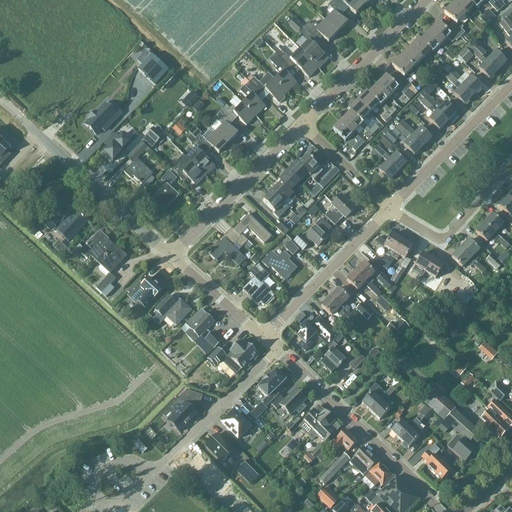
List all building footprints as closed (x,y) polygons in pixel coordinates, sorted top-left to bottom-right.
[(356,15),(365,6),(359,0),(333,0),(333,1),(344,12),(348,8),(356,15)] [(476,9),(467,0),(455,0),(452,4),(465,16),(469,20),(478,11),(476,9)] [(467,0),(476,9),(484,0),(485,0),(484,0),(467,0)] [(484,0),(485,0),(484,0),(488,4),(498,13),(505,6),(502,4),(504,2),(502,0),(498,0),(495,4),(492,1),(493,0),(484,0)] [(340,17),(344,12),(333,1),(328,5),(331,8),(328,12),(330,14),(324,20),(338,34),(347,24),(340,17)] [(459,22),(465,16),(452,4),(443,13),(453,22),(450,26),(460,37),(464,33),(461,30),(463,28),(459,22)] [(511,8),(510,6),(499,15),(502,20),(511,12),(511,8)] [(486,19),(492,14),(488,10),(482,15),(486,19)] [(482,15),(479,18),(486,26),(489,23),(495,18),(492,14),(486,19),(482,15)] [(511,25),(506,18),(503,21),(511,33),(511,25)] [(308,22),(303,27),(315,39),(318,41),(322,37),(328,43),(338,34),(324,20),(318,27),(314,22),(311,25),(308,22)] [(511,52),(511,33),(503,21),(500,24),(511,38),(505,43),(511,52)] [(460,37),(450,26),(445,31),(438,23),(429,32),(441,44),(447,38),(452,43),(455,40),(456,41),(460,37)] [(311,43),(315,39),(303,27),(299,31),(308,41),(311,43)] [(432,53),(441,44),(429,32),(420,41),(432,53)] [(318,41),(315,39),(311,43),(308,41),(299,50),(318,69),(327,60),(314,47),(318,42),(318,41)] [(432,53),(420,41),(418,39),(409,48),(422,60),(427,55),(431,58),(434,55),(432,53)] [(468,44),(465,48),(478,61),(482,65),(479,69),(478,70),(489,80),(497,71),(487,61),(482,57),(474,48),(473,48),(468,44)] [(474,48),(482,57),(486,53),(477,45),(474,48)] [(290,59),(285,54),(279,48),(276,51),(273,49),(272,50),(276,53),(296,75),(300,70),(309,79),(318,69),(299,50),(290,59)] [(413,69),(422,60),(409,48),(400,57),(413,69)] [(465,64),(473,57),(465,49),(457,56),(465,64)] [(448,50),(445,54),(452,61),(455,57),(448,50)] [(497,71),(506,63),(495,52),(487,61),(497,71)] [(268,74),(287,93),(297,84),(287,75),(292,70),(276,53),(268,61),(276,69),(275,70),(280,74),(274,80),(268,74)] [(150,55),(137,70),(155,86),(168,72),(150,55)] [(410,72),(413,69),(400,57),(391,66),(401,75),(397,80),(408,90),(412,86),(407,81),(414,75),(410,72)] [(430,68),(434,72),(439,67),(435,63),(430,68)] [(429,77),(434,72),(430,68),(425,73),(429,77)] [(452,69),(448,73),(462,86),(472,97),(481,88),(470,78),(466,83),(461,78),(452,69)] [(464,106),(472,97),(448,73),(445,77),(458,90),(453,95),(464,106)] [(278,103),(287,93),(268,74),(259,83),(253,77),(253,78),(250,75),(246,80),(248,82),(260,94),(264,90),(278,103)] [(408,90),(397,80),(393,84),(386,76),(377,85),(389,98),(398,89),(404,94),(408,90)] [(260,94),(248,82),(244,87),(239,91),(247,99),(242,104),(255,117),(265,107),(256,98),(260,94)] [(383,104),(389,98),(377,85),(368,94),(378,105),(380,107),(386,113),(390,117),(396,111),(392,107),(389,110),(383,104)] [(418,93),(412,86),(408,90),(414,97),(418,93)] [(192,92),(181,103),(188,109),(198,98),(192,92)] [(378,105),(368,94),(365,92),(357,101),(369,114),(378,105)] [(445,103),(440,108),(427,95),(423,99),(448,122),(456,114),(445,103)] [(423,99),(420,96),(417,100),(420,103),(433,116),(428,120),(439,131),(448,122),(423,99)] [(222,109),(226,105),(220,100),(216,104),(222,109)] [(360,123),(369,114),(357,101),(348,110),(350,112),(360,123)] [(246,126),(255,117),(242,104),(236,110),(232,106),(229,109),(226,105),(222,109),(221,110),(233,122),(237,118),(246,126)] [(408,109),(416,116),(420,111),(412,104),(408,109)] [(90,121),(85,126),(95,136),(101,130),(104,132),(121,115),(114,109),(111,112),(109,110),(106,114),(101,109),(96,114),(95,113),(95,114),(89,120),(89,119),(88,120),(90,121)] [(220,117),(210,127),(212,128),(215,131),(228,145),(238,135),(229,126),(233,122),(221,110),(217,115),(220,117)] [(363,124),(360,123),(350,112),(341,121),(354,134),(360,127),(366,133),(363,136),(368,140),(373,135),(369,130),(363,124)] [(392,119),(390,117),(386,113),(381,118),(387,124),(392,119)] [(178,124),(182,127),(186,122),(183,119),(178,124)] [(420,129),(415,133),(402,120),(398,124),(423,148),(431,139),(420,129)] [(345,142),(354,134),(341,121),(332,130),(345,142)] [(178,124),(172,130),(179,136),(185,130),(182,127),(178,124)] [(414,156),(423,148),(398,124),(395,128),(408,141),(403,146),(414,156)] [(369,130),(373,135),(378,129),(374,125),(369,130)] [(153,128),(146,136),(155,145),(162,137),(153,128)] [(398,140),(389,131),(386,128),(381,133),(385,137),(393,144),(398,140)] [(200,135),(195,140),(207,152),(211,147),(218,154),(228,145),(215,131),(211,129),(202,138),(200,135)] [(108,148),(103,153),(112,162),(121,153),(120,152),(129,143),(121,135),(118,139),(113,135),(104,145),(108,148)] [(355,153),(364,143),(358,137),(354,140),(357,142),(351,149),(355,153)] [(393,144),(385,137),(380,142),(388,150),(393,144)] [(0,167),(11,156),(6,151),(8,148),(1,142),(2,141),(1,141),(0,140),(0,167)] [(203,156),(207,152),(195,140),(191,145),(195,149),(186,158),(183,155),(205,177),(215,167),(203,156)] [(152,174),(136,160),(145,151),(151,156),(153,154),(141,142),(127,158),(133,163),(124,173),(130,179),(132,177),(145,189),(154,180),(150,176),(152,174)] [(395,154),(390,159),(378,146),(374,150),(382,158),(387,162),(397,173),(406,165),(395,154)] [(321,155),(315,149),(311,153),(317,159),(321,155)] [(382,158),(374,150),(370,154),(378,162),(382,158)] [(358,151),(351,158),(355,161),(362,155),(358,151)] [(196,186),(205,177),(183,155),(174,164),(170,169),(182,180),(185,176),(196,186)] [(307,156),(298,165),(307,175),(310,177),(310,178),(313,181),(318,176),(314,173),(319,168),(307,156)] [(389,181),(397,173),(387,162),(378,171),(389,181)] [(295,163),(286,172),(302,187),(305,183),(302,180),(307,175),(298,165),(295,163)] [(178,196),(175,192),(168,187),(176,179),(168,172),(161,179),(164,182),(158,189),(161,191),(152,200),(164,211),(178,196)] [(299,190),(302,187),(286,172),(278,180),(280,183),(290,192),(295,187),(299,190)] [(322,189),(331,180),(327,175),(318,185),(322,189)] [(296,198),(290,192),(280,183),(271,192),(287,208),(296,198)] [(318,185),(309,194),(313,198),(315,196),(322,189),(318,185)] [(284,211),(287,208),(271,192),(263,201),(274,213),(273,214),(278,219),(285,213),(284,211)] [(7,195),(2,200),(4,201),(9,206),(12,209),(17,204),(12,199),(7,195)] [(345,219),(355,209),(341,195),(331,205),(338,212),(336,214),(334,212),(332,213),(330,211),(324,217),(334,226),(343,217),(345,219)] [(511,202),(507,198),(499,207),(510,217),(511,214),(511,202)] [(304,206),(307,209),(314,202),(310,199),(304,206)] [(300,220),(306,213),(300,207),(296,211),(299,214),(296,217),(300,220)] [(51,208),(39,221),(51,232),(55,228),(57,230),(56,231),(62,236),(68,242),(73,237),(88,221),(79,213),(71,221),(68,218),(63,224),(61,222),(63,219),(51,208)] [(495,234),(503,225),(491,214),(483,224),(495,234)] [(264,245),(271,238),(247,215),(232,230),(231,229),(226,233),(241,248),(244,245),(249,250),(253,246),(241,235),(247,228),(264,245)] [(325,235),(329,231),(331,228),(321,219),(314,226),(316,227),(306,237),(305,238),(301,234),(293,241),(302,250),(311,242),(317,247),(327,237),(325,235)] [(284,236),(288,232),(279,224),(275,228),(284,236)] [(498,237),(495,234),(483,224),(475,233),(487,243),(491,239),(494,242),(495,241),(500,245),(504,241),(499,236),(498,237)] [(81,252),(80,253),(89,261),(90,260),(89,259),(91,257),(96,262),(111,244),(107,240),(108,240),(99,232),(83,249),(84,250),(82,253),(81,252)] [(237,252),(241,248),(226,233),(221,238),(223,240),(208,255),(215,261),(223,253),(238,267),(245,260),(242,256),(237,252)] [(378,238),(376,243),(384,247),(388,250),(385,255),(382,261),(384,263),(385,261),(390,264),(394,259),(391,257),(402,241),(392,235),(387,243),(378,238)] [(475,255),(479,251),(468,240),(460,249),(474,263),(476,262),(479,259),(475,255)] [(398,256),(404,260),(412,247),(402,241),(391,257),(394,259),(396,260),(398,256)] [(504,241),(500,245),(506,250),(510,246),(504,241)] [(292,256),(298,250),(290,242),(284,248),(292,256)] [(109,274),(125,257),(116,248),(115,248),(111,244),(96,262),(101,266),(98,269),(106,276),(109,274)] [(79,245),(72,252),(76,254),(82,248),(79,245)] [(481,266),(476,262),(474,263),(460,249),(452,257),(463,268),(467,264),(471,268),(472,266),(477,270),(481,266)] [(283,253),(278,258),(271,252),(261,263),(268,270),(271,267),(284,281),(296,269),(287,261),(289,259),(283,253)] [(506,268),(508,270),(511,265),(511,259),(504,252),(497,260),(506,268)] [(414,267),(411,271),(418,275),(416,279),(419,281),(422,276),(423,276),(424,273),(432,260),(422,253),(414,267)] [(485,261),(497,271),(502,265),(497,260),(491,254),(485,261)] [(260,261),(254,256),(250,260),(255,266),(260,261)] [(379,258),(373,265),(378,270),(384,263),(382,261),(379,258)] [(423,276),(422,276),(424,277),(427,279),(429,276),(434,279),(442,266),(432,260),(424,273),(423,276)] [(387,270),(390,264),(385,261),(384,263),(382,267),(384,269),(387,270)] [(370,278),(374,273),(363,263),(355,271),(366,283),(369,286),(371,284),(373,282),(370,278)] [(272,293),(261,283),(268,276),(257,266),(249,274),(254,279),(243,290),(248,295),(249,293),(261,304),(272,293)] [(482,274),(483,272),(485,271),(481,266),(477,270),(482,274)] [(357,291),(366,283),(355,271),(347,280),(357,291)] [(109,274),(95,288),(101,294),(110,285),(115,280),(109,274)] [(377,279),(391,294),(397,289),(388,280),(383,275),(382,274),(377,279)] [(393,275),(389,281),(396,285),(400,279),(393,275)] [(139,279),(127,292),(128,294),(131,294),(131,298),(134,301),(136,301),(144,308),(161,290),(160,289),(162,287),(154,280),(152,282),(149,278),(144,283),(139,279)] [(369,286),(367,288),(370,290),(372,292),(376,288),(371,284),(369,286)] [(505,288),(501,284),(496,290),(499,293),(505,288)] [(376,297),(378,295),(380,293),(376,288),(372,292),(376,297)] [(344,304),(349,299),(338,289),(329,297),(343,311),(345,309),(348,312),(350,310),(344,304)] [(440,292),(437,296),(444,300),(447,296),(440,292)] [(175,325),(189,311),(176,299),(174,302),(168,296),(154,311),(157,314),(153,319),(148,314),(140,323),(145,326),(151,320),(158,326),(166,317),(175,325)] [(350,314),(348,312),(345,309),(343,311),(329,297),(321,306),(332,317),(337,312),(340,315),(341,313),(346,318),(350,314)] [(373,315),(361,304),(355,309),(367,321),(373,315)] [(200,311),(180,330),(193,342),(200,335),(213,323),(204,314),(203,314),(200,311)] [(351,323),(353,321),(355,323),(360,318),(353,311),(350,314),(346,318),(351,323)] [(299,315),(294,320),(298,324),(305,318),(303,315),(302,315),(301,315),(300,315),(299,315)] [(327,348),(333,343),(338,337),(319,319),(311,328),(305,322),(294,333),(302,342),(298,346),(305,353),(318,339),(327,348)] [(392,323),(387,328),(398,339),(409,327),(401,320),(396,326),(392,323)] [(334,321),(330,325),(337,332),(341,328),(334,321)] [(212,332),(204,340),(212,349),(221,341),(212,332)] [(217,349),(206,360),(214,368),(220,362),(228,369),(231,365),(238,372),(240,370),(256,355),(246,345),(243,347),(239,342),(229,352),(230,354),(226,358),(217,349)] [(331,375),(345,361),(333,350),(336,346),(333,343),(327,348),(330,351),(324,358),(325,359),(319,365),(331,375)] [(497,354),(484,343),(478,350),(491,361),(497,354)] [(358,355),(349,365),(354,370),(364,360),(358,355)] [(262,402),(266,406),(277,395),(274,392),(284,381),(274,371),(257,389),(266,398),(262,402)] [(476,381),(470,375),(469,373),(460,382),(466,388),(472,382),(474,384),(476,381)] [(459,405),(467,394),(450,382),(442,393),(459,405)] [(499,402),(507,395),(495,383),(488,391),(499,402)] [(286,389),(279,395),(282,399),(289,393),(286,389)] [(283,401),(279,396),(270,405),(275,410),(279,406),(289,416),(305,401),(294,390),(283,401)] [(168,421),(167,422),(178,433),(196,415),(190,410),(196,403),(200,404),(202,396),(187,391),(178,399),(168,409),(174,415),(168,421)] [(381,401),(376,396),(372,392),(361,403),(370,412),(381,401)] [(391,395),(387,392),(382,397),(383,399),(381,401),(370,412),(379,421),(390,409),(385,404),(388,402),(386,400),(391,395)] [(454,412),(432,392),(423,403),(444,423),(454,412)] [(511,425),(511,418),(498,405),(494,401),(486,409),(489,411),(508,430),(511,425)] [(244,417),(247,413),(240,406),(237,410),(244,417)] [(310,413),(302,421),(313,433),(329,416),(318,406),(315,409),(314,408),(309,412),(310,413)] [(402,409),(394,416),(398,420),(402,415),(401,414),(404,411),(402,409)] [(429,410),(422,416),(424,418),(426,420),(433,413),(429,410)] [(260,415),(256,411),(249,418),(253,422),(260,415)] [(499,439),(508,430),(489,411),(480,421),(475,425),(479,429),(479,430),(489,440),(494,434),(499,439)] [(470,442),(478,433),(454,412),(444,423),(439,428),(446,434),(452,426),(470,442)] [(223,423),(222,424),(237,440),(248,429),(252,432),(256,428),(246,418),(242,422),(233,413),(228,418),(226,417),(222,422),(223,423)] [(421,415),(416,420),(420,423),(424,418),(422,416),(421,415)] [(329,416),(313,433),(308,437),(311,441),(315,438),(318,438),(323,443),(334,432),(339,427),(329,416)] [(291,434),(301,425),(302,424),(298,419),(287,430),(291,434)] [(432,419),(421,430),(426,436),(438,425),(432,419)] [(390,431),(399,440),(413,426),(411,424),(409,422),(406,425),(401,420),(390,431)] [(413,426),(399,440),(408,449),(419,438),(422,435),(417,430),(415,428),(420,423),(416,420),(411,424),(413,426)] [(347,452),(357,442),(345,430),(332,444),(329,447),(335,453),(338,450),(341,446),(347,452)] [(283,440),(284,433),(277,431),(276,439),(283,440)] [(216,436),(205,447),(221,463),(232,452),(216,436)] [(474,451),(463,441),(457,436),(447,446),(464,462),(474,451)] [(267,446),(263,442),(255,450),(259,454),(267,446)] [(293,442),(286,448),(291,453),(298,447),(293,442)] [(320,445),(310,455),(314,460),(325,450),(320,445)] [(432,457),(438,450),(433,445),(427,452),(432,457)] [(376,461),(363,448),(354,457),(354,458),(348,463),(352,466),(351,471),(359,472),(364,467),(367,471),(376,461)] [(301,455),(306,462),(311,458),(306,452),(301,455)] [(324,486),(348,461),(342,455),(318,480),(324,486)] [(204,463),(196,456),(185,467),(204,486),(212,479),(216,484),(223,477),(206,461),(204,463)] [(441,481),(451,471),(440,461),(437,464),(432,459),(425,465),(441,481)] [(261,475),(247,461),(241,468),(254,481),(261,475)] [(378,483),(381,486),(392,476),(378,463),(364,477),(374,487),(378,483)] [(391,511),(405,511),(418,499),(395,477),(377,496),(385,505),(389,509),(388,509),(391,511)] [(300,489),(305,484),(299,478),(294,483),(300,489)] [(316,498),(330,511),(340,499),(327,486),(316,498)] [(385,511),(382,508),(385,505),(377,496),(369,504),(374,509),(371,511),(385,511)] [(309,498),(304,504),(310,510),(316,504),(309,498)] [(331,511),(332,511),(348,511),(349,511),(340,502),(331,511)]
